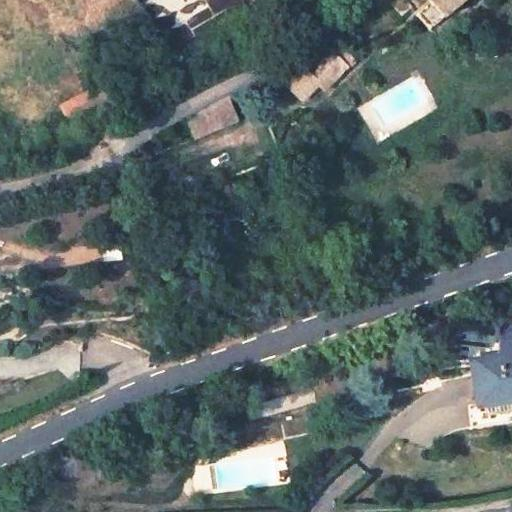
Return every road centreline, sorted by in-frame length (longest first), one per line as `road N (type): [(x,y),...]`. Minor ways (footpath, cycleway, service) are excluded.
road 1 (tertiary): [(511,259),(152,385),(0,450)]
road 2 (residential): [(0,187),(44,178),(321,28),(357,0)]
